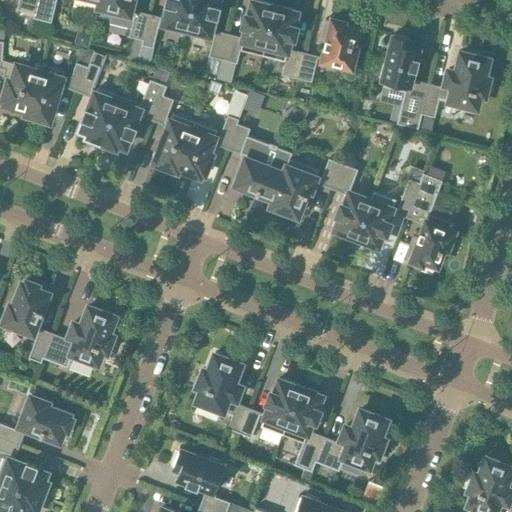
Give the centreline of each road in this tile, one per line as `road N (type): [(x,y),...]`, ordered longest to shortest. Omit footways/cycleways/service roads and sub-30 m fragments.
road 1 (residential): [(473,346),(197,241)]
road 2 (residential): [(183,277),(456,382)]
road 3 (residential): [(183,277),(94,511)]
road 4 (residential): [(197,241),(0,166)]
road 5 (residential): [(0,209),(183,277)]
road 6 (residential): [(473,346),(511,192)]
road 7 (residential): [(406,511),(456,382)]
